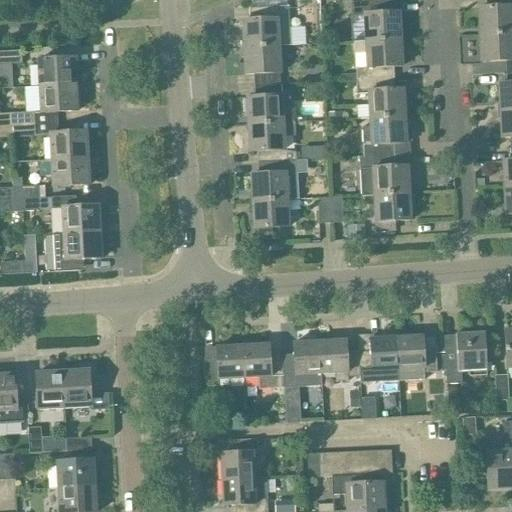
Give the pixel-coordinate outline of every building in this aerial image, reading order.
[(511,0),(486,0),(487,8),(479,9),(480,36),(511,34),(511,0)] [(367,42),(401,41),(400,12),(391,13),(391,1),(352,3),(353,15),(365,14),(367,41),(367,42)] [(245,48),(279,46),(291,45),(289,7),(277,7),(251,9),(252,20),(244,20),(245,48)] [(511,34),(480,36),(482,63),(506,62),(506,74),(511,73),(511,34)] [(367,42),(367,41),(354,42),(354,54),(367,53),(368,68),(356,68),(356,74),(342,75),(343,82),(357,81),(395,79),(394,67),(402,67),(401,41),(367,42)] [(281,84),(279,46),(245,48),(247,75),(255,74),(255,86),(281,84)] [(0,51),(0,64),(22,63),(21,50),(0,51)] [(38,60),(40,87),(76,85),(75,58),(38,60)] [(511,73),(506,74),(507,84),(499,85),(500,112),(511,111),(511,73)] [(395,90),(395,79),(357,81),(358,94),(370,93),(370,106),(357,106),(358,120),(371,119),(405,117),(403,90),(395,90)] [(250,125),(295,122),(294,106),(282,107),(281,84),(255,86),(256,97),(248,97),(250,125)] [(41,114),(57,113),(78,112),(76,85),(40,87),(41,114)] [(511,111),(500,112),(502,139),(510,139),(511,150),(511,111)] [(10,125),(35,124),(35,112),(9,113),(10,125)] [(0,125),(10,125),(9,113),(0,113),(0,125)] [(371,127),(363,128),(364,158),(399,156),(398,145),(406,144),(406,143),(412,143),(411,130),(405,130),(405,117),(371,119),(371,126),(371,127)] [(295,136),(295,122),(250,125),(251,151),(259,151),(260,163),(285,162),(297,162),(296,153),(284,150),(284,137),(295,136)] [(36,137),(35,124),(10,125),(11,138),(36,137)] [(0,138),(11,138),(10,125),(0,125),(0,138)] [(51,134),(52,160),(89,158),(87,132),(51,134)] [(345,159),(345,146),(332,146),(333,160),(345,159)] [(511,150),(511,162),(503,162),(505,189),(511,188),(511,150)] [(399,156),(364,158),(359,159),(361,197),(375,196),(409,194),(407,167),(399,168),(399,156)] [(90,185),(89,158),(52,160),(52,161),(40,162),(40,178),(53,178),(54,187),(90,185)] [(260,174),(252,175),(253,202),(287,200),(298,200),(297,174),(297,162),(285,162),(260,163),(260,174)] [(14,188),(15,201),(40,199),(39,187),(14,188)] [(0,201),(15,201),(14,188),(0,189),(0,201)] [(409,194),(375,196),(376,223),(376,233),(395,232),(395,222),(410,221),(409,194)] [(64,235),(101,233),(100,206),(75,207),(75,196),(52,197),(53,210),(62,210),(64,235)] [(331,198),(332,223),(342,223),(341,197),(331,198)] [(319,224),(332,223),(331,198),(318,198),(319,224)] [(40,199),(15,201),(15,213),(41,212),(40,199)] [(288,227),(287,200),(253,202),(255,229),(288,227)] [(0,214),(15,213),(15,201),(0,201),(0,214)] [(102,259),(101,233),(64,235),(54,235),(56,272),(79,271),(78,260),(102,259)] [(34,260),(26,261),(27,274),(35,273),(34,260)] [(27,274),(26,261),(0,262),(0,266),(0,275),(27,274)] [(456,337),(444,337),(445,348),(446,386),(461,385),(460,373),(469,373),(486,372),(485,335),(456,337)] [(422,338),(397,340),(398,370),(423,369),(424,375),(437,374),(436,350),(436,348),(423,349),(422,349),(422,338)] [(372,353),(359,354),(360,378),(360,384),(399,382),(398,370),(397,340),(371,341),(372,353)] [(319,344),(321,374),(335,373),(336,382),(347,382),(347,378),(360,378),(359,354),(346,354),(346,342),(319,344)] [(295,357),(282,358),(283,389),(308,388),(322,388),(321,374),(319,344),(295,345),(295,357)] [(268,346),(243,347),(245,378),(259,377),(259,390),(283,389),(282,358),(269,359),(268,346)] [(217,361),(205,361),(206,384),(219,384),(219,379),(245,378),(243,347),(217,349),(217,361)] [(63,371),(65,409),(91,407),(89,370),(63,371)] [(39,410),(65,409),(63,371),(36,373),(39,410)] [(0,374),(0,425),(25,424),(24,408),(17,408),(15,374),(0,374)] [(509,401),(508,376),(495,376),(496,402),(509,401)] [(460,413),(460,400),(450,400),(450,413),(460,413)] [(476,418),(462,419),(463,436),(466,436),(474,435),(477,435),(476,418)] [(488,491),(511,489),(511,434),(511,422),(503,423),(504,438),(501,441),(502,454),(486,454),(488,491)] [(42,454),(41,429),(28,429),(29,455),(42,454)] [(91,450),(90,437),(64,439),(65,452),(91,450)] [(221,455),(222,482),(254,481),(254,479),(253,454),(257,454),(257,441),(232,442),(233,455),(221,455)] [(372,477),(380,477),(379,452),(367,453),(369,477),(372,477)] [(379,452),(380,477),(393,476),(391,452),(379,452)] [(357,478),(356,453),(344,454),(345,479),(357,478)] [(369,477),(367,453),(356,453),(357,478),(369,477)] [(13,454),(0,455),(1,480),(14,479),(13,454)] [(334,479),(333,454),(321,455),(322,480),(332,479),(334,479)] [(345,479),(344,454),(333,454),(334,479),(345,479)] [(322,480),(321,455),(309,455),(310,480),(322,480)] [(59,489),(95,487),(93,461),(57,463),(59,489)] [(372,477),(369,477),(357,478),(345,479),(334,479),(332,479),(333,497),(347,496),(347,511),(383,511),(383,486),(372,486),(372,477)] [(235,511),(267,511),(266,478),(254,479),(254,481),(222,482),(223,508),(235,507),(235,511)] [(96,511),(95,487),(59,489),(60,511),(96,511)]
